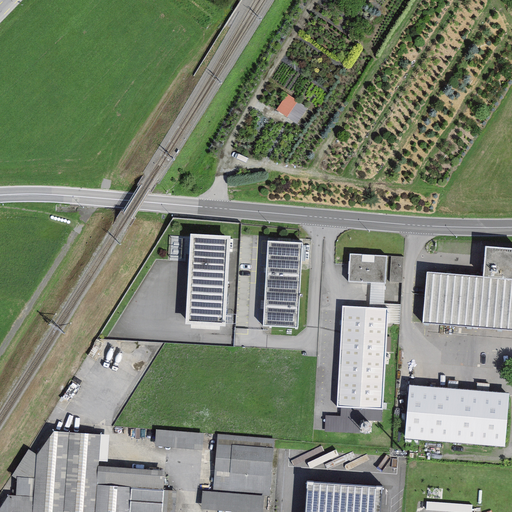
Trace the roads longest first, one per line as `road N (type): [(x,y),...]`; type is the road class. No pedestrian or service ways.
road 1 (secondary): [(0,195),(511,227)]
road 2 (track): [(97,198),(0,357)]
road 3 (unknown): [(317,217),(310,329),(296,343),(253,339)]
